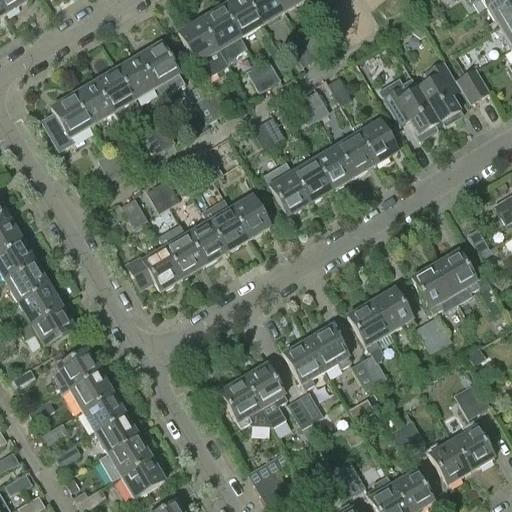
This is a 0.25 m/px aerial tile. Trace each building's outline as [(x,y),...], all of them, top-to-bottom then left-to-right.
[(29,0),(0,0),(0,12),(4,19),(31,3),(29,0)] [(243,0),(240,0),(221,11),(239,42),(261,30),(243,0)] [(273,0),(243,0),(261,30),(283,17),(273,0)] [(303,0),(273,0),(283,17),(305,3),(303,0)] [(466,0),(471,7),(479,2),(486,12),(506,0),(466,0)] [(494,26),(485,31),(489,38),(511,24),(511,0),(506,0),(486,12),(494,26)] [(221,11),(199,24),(217,55),(239,42),(221,11)] [(199,24),(177,37),(195,68),(204,84),(226,71),(217,55),(199,24)] [(511,24),(489,38),(493,45),(502,40),(510,54),(511,52),(511,24)] [(310,39),(300,45),(313,67),(323,61),(310,39)] [(300,45),(289,51),(302,73),(313,67),(300,45)] [(159,47),(137,61),(155,92),(161,102),(184,89),(159,47)] [(137,61),(115,74),(133,105),(155,92),(137,61)] [(266,64),(256,70),(269,92),(279,87),(266,64)] [(427,87),(416,94),(437,128),(440,126),(443,131),(462,120),(458,114),(450,102),(460,95),(454,85),(442,66),(422,79),(427,87)] [(256,70),(244,77),(257,99),(269,92),(256,70)] [(474,73),(464,79),(478,103),(488,97),(474,73)] [(115,74),(93,87),(112,118),(133,105),(115,74)] [(464,79),(454,85),(460,95),(468,109),(478,103),(464,79)] [(338,83),(327,90),(339,112),(351,105),(338,83)] [(204,85),(196,90),(203,102),(216,124),(226,117),(213,95),(211,97),(204,85)] [(93,87),(71,100),(90,131),(112,118),(93,87)] [(401,91),(381,104),(398,132),(408,127),(415,139),(415,140),(418,146),(437,135),(434,130),(437,128),(416,94),(406,100),(401,91)] [(316,97),(305,103),(318,125),(329,119),(316,97)] [(53,119),(40,126),(57,155),(71,147),(69,143),(90,131),(71,100),(49,113),(53,119)] [(203,102),(192,108),(205,130),(216,124),(203,102)] [(305,103),(294,109),(307,131),(318,125),(305,103)] [(272,123),(261,129),(274,151),(285,145),(272,123)] [(161,126),(150,133),(163,155),(174,148),(161,126)] [(378,126),(356,139),(374,170),(396,157),(378,126)] [(261,129),(250,135),(263,157),(274,151),(261,129)] [(150,133),(139,139),(152,161),(163,155),(150,133)] [(356,139),(334,152),(352,183),(374,170),(356,139)] [(117,152),(106,158),(119,180),(130,174),(117,152)] [(334,152),(312,165),(330,196),(352,183),(334,152)] [(106,158),(96,165),(108,187),(119,180),(106,158)] [(210,159),(199,165),(212,187),(223,181),(210,159)] [(199,165),(189,171),(201,194),(212,187),(199,165)] [(312,165),(292,177),(290,178),(309,209),(330,196),(312,165)] [(271,189),(268,191),(286,222),(309,209),(290,178),(292,177),(286,167),(274,174),(271,189)] [(166,185),(155,191),(169,213),(179,207),(166,185)] [(155,191),(145,197),(158,219),(169,213),(155,191)] [(511,198),(493,210),(505,231),(511,226),(511,198)] [(250,201),(228,214),(247,245),(269,232),(250,201)] [(134,204),(120,212),(133,234),(146,226),(134,204)] [(0,208),(0,230),(10,224),(0,208)] [(228,214),(206,227),(225,258),(247,245),(228,214)] [(10,224),(0,230),(0,259),(23,246),(10,224)] [(206,227),(185,240),(203,271),(225,258),(206,227)] [(476,234),(466,240),(480,264),(490,258),(476,234)] [(185,240),(163,253),(181,284),(203,271),(185,240)] [(23,246),(0,259),(0,280),(4,287),(36,268),(23,246)] [(138,263),(125,271),(139,295),(153,287),(159,297),(181,284),(163,253),(140,266),(138,263)] [(457,256),(434,269),(452,300),(457,309),(469,301),(468,298),(476,293),(493,321),(503,315),(489,291),(477,270),(468,275),(457,256)] [(36,268),(4,287),(17,308),(48,289),(36,268)] [(434,269),(410,283),(432,320),(442,314),(438,308),(452,300),(434,269)] [(502,275),(491,282),(496,291),(507,284),(502,275)] [(48,289),(17,308),(29,330),(61,311),(48,289)] [(393,294),(370,308),(388,339),(401,331),(405,336),(415,330),(393,294)] [(370,308),(346,322),(367,358),(370,356),(372,360),(361,366),(375,390),(386,384),(377,368),(380,366),(382,359),(378,352),(375,346),(388,339),(370,308)] [(61,311),(29,330),(19,336),(25,345),(35,339),(43,352),(74,334),(61,311)] [(436,322),(426,328),(440,352),(450,346),(436,322)] [(426,328),(415,335),(429,359),(440,352),(426,328)] [(329,332),(306,345),(324,377),(337,369),(340,374),(351,368),(329,332)] [(10,341),(0,347),(0,361),(15,350),(10,341)] [(306,345),(282,359),(304,395),(314,389),(311,384),(324,377),(306,345)] [(87,354),(49,376),(59,400),(68,395),(100,376),(87,354)] [(361,366),(350,373),(364,397),(375,390),(361,366)] [(265,369),(242,383),(260,415),(270,431),(271,433),(285,425),(277,412),(287,406),(265,369)] [(29,374),(9,386),(15,397),(34,382),(29,374)] [(100,376),(68,395),(81,416),(112,398),(100,376)] [(242,383),(218,397),(240,433),(249,428),(251,430),(270,431),(260,415),(242,383)] [(475,388),(464,394),(479,419),(489,412),(475,388)] [(464,394),(453,401),(468,425),(479,419),(464,394)] [(112,398),(81,416),(94,438),(125,419),(112,398)] [(309,398),(297,404),(311,428),(323,422),(309,398)] [(297,404),(287,410),(301,434),(311,428),(297,404)] [(48,407),(28,419),(34,430),(53,415),(48,407)] [(406,418),(397,424),(402,431),(400,432),(414,456),(425,450),(406,418)] [(125,419),(94,438),(107,460),(138,441),(125,419)] [(465,438),(451,446),(470,477),(493,463),(472,427),(462,433),(465,438)] [(61,428),(41,441),(47,452),(66,437),(61,428)] [(400,432),(389,438),(404,462),(414,456),(400,432)] [(138,441),(107,460),(119,481),(151,463),(138,441)] [(435,448),(425,455),(446,491),(470,477),(451,446),(439,453),(435,448)] [(74,450),(53,462),(60,473),(79,458),(74,450)] [(11,458),(0,464),(0,476),(18,469),(11,458)] [(280,459),(246,479),(253,490),(277,476),(277,475),(287,469),(280,459)] [(151,463),(119,481),(133,504),(164,485),(151,463)] [(350,469),(340,476),(354,500),(365,493),(350,469)] [(404,482),(391,490),(403,511),(423,511),(433,507),(411,471),(401,477),(404,482)] [(87,472),(66,484),(73,495),(92,480),(87,472)] [(277,476),(253,490),(266,511),(290,498),(277,476)] [(340,476),(329,482),(343,506),(354,500),(340,476)] [(24,480),(3,492),(8,500),(31,491),(24,480)] [(375,492),(364,498),(372,511),(403,511),(391,490),(378,497),(375,492)] [(100,493),(79,506),(83,511),(91,511),(105,502),(100,493)] [(43,511),(37,501),(18,511),(43,511)]
